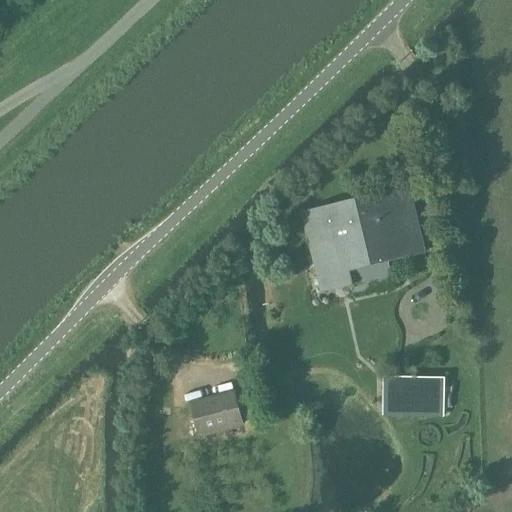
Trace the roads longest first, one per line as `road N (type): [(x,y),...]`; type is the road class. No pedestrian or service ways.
road 1 (unclassified): [(0,397),(412,0)]
road 2 (unclassified): [(0,146),(154,0)]
